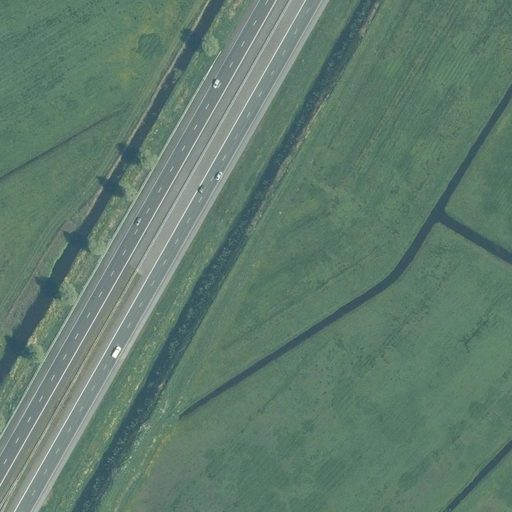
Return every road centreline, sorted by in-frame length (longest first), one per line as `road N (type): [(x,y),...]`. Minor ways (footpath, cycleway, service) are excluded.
road 1 (motorway): [(22,511),(314,0)]
road 2 (motorway): [(267,0),(0,470)]
